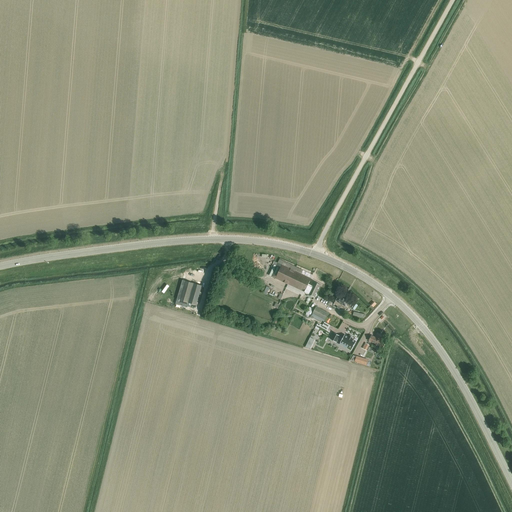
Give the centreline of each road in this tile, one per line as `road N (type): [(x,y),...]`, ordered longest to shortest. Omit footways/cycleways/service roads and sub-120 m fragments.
road 1 (tertiary): [(313,253),(213,239),(0,266)]
road 2 (unclassified): [(313,253),(452,0)]
road 3 (tertiary): [(511,483),(435,345),(391,297)]
